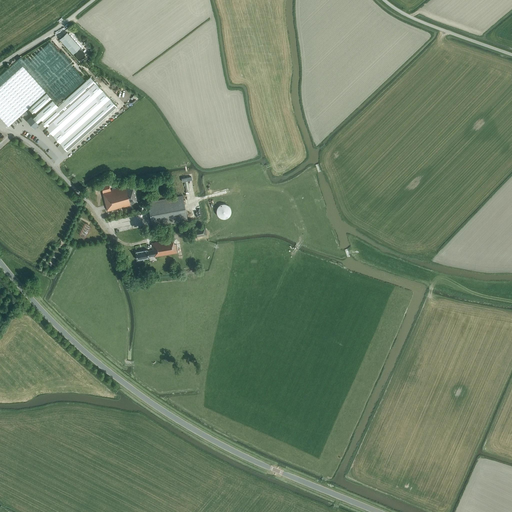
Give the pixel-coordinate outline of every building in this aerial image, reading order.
[(67,32),(59,39),(73,54),(80,47),(67,32)] [(0,117),(8,126),(28,108),(34,115),(32,116),(38,123),(40,121),(67,151),(117,106),(90,76),(58,105),(23,66),(0,86),(0,117)] [(193,178),(185,179),(186,189),(193,189),(193,178)] [(109,183),(101,185),(107,211),(130,205),(130,203),(131,203),(131,204),(137,202),(133,186),(126,188),(125,186),(110,190),(109,183)] [(147,202),(152,227),(187,220),(182,196),(147,202)] [(224,204),(223,204),(222,204),(221,204),(220,205),(219,205),(218,206),(217,207),(217,208),(216,209),(216,210),(216,211),(216,212),(216,213),(217,214),(217,215),(218,216),(218,217),(219,217),(220,218),(221,218),(222,218),(223,219),(224,219),(225,218),(226,218),(227,218),(227,217),(228,217),(229,216),(229,215),(230,215),(230,214),(230,213),(231,213),(231,212),(231,211),(231,210),(231,209),(230,209),(230,208),(230,207),(229,206),(228,206),(228,205),(227,205),(226,204),(225,204),(224,204)] [(205,227),(192,230),(193,238),(206,235),(205,227)] [(153,250),(147,251),(147,250),(135,252),(137,261),(148,259),(148,257),(154,256),(154,257),(177,253),(175,244),(174,244),(173,239),(151,243),(153,250)]
